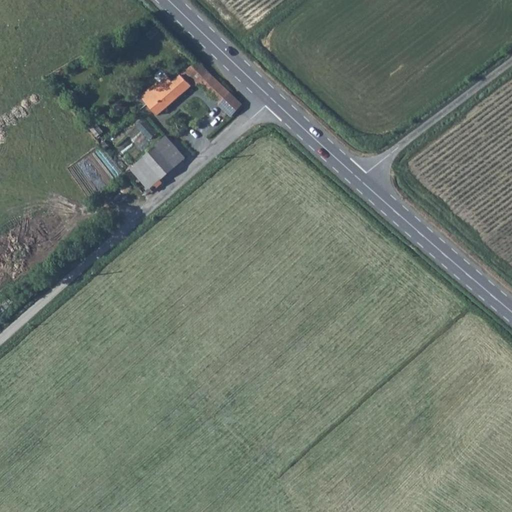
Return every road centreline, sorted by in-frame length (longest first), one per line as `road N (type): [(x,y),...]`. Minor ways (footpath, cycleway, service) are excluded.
road 1 (unclassified): [(0,335),(270,98)]
road 2 (primary): [(511,309),(270,98)]
road 3 (primary): [(270,98),(169,0)]
